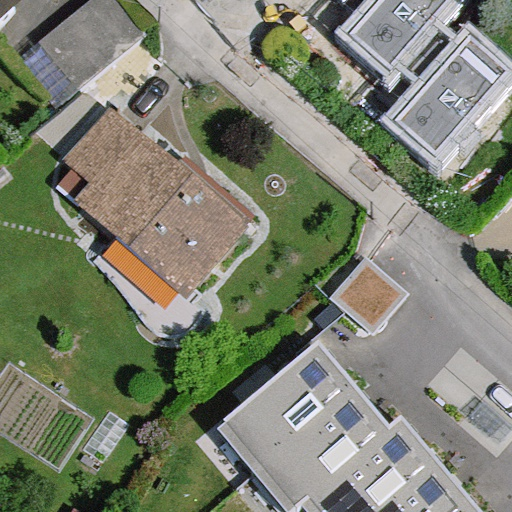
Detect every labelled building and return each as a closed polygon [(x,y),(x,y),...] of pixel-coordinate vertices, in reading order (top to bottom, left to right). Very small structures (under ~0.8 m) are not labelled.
[(0,0),(0,35),(16,17),(0,2),(0,0)] [(104,0),(24,63),(58,106),(139,43),(104,0)] [(384,0),(297,0),(347,43),(384,0)] [(245,230),(112,116),(73,161),(101,184),(84,204),(189,295),(245,230)] [(390,322),(410,283),(369,263),(350,302),(390,322)] [(469,511),(505,465),(350,341),(264,412),(312,461),(330,440),(416,511),(469,511)]
